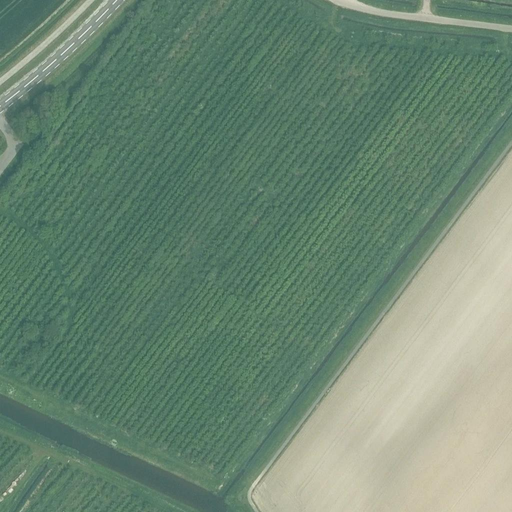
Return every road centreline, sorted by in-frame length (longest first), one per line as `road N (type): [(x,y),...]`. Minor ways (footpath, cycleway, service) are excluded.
road 1 (unclassified): [(511,30),(340,0)]
road 2 (secondary): [(0,112),(117,0)]
